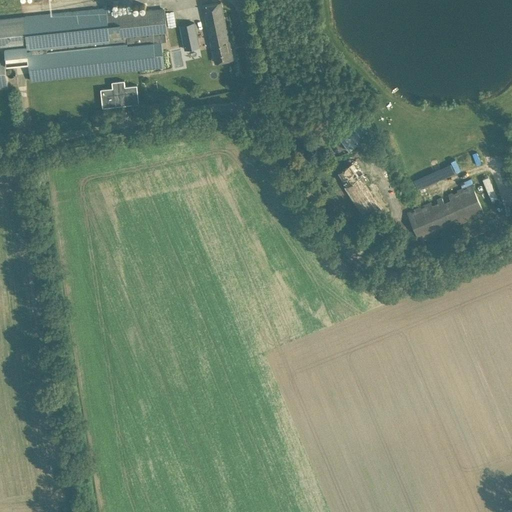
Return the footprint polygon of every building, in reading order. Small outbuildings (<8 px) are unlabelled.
[(24,17),(73,11),(71,0),(0,0),(0,18),(24,15),(24,17)] [(73,11),(24,17),(24,15),(0,18),(0,87),(8,87),(5,56),(28,53),(30,70),(31,80),(164,66),(163,56),(161,42),(166,41),(165,34),(168,34),(164,8),(113,14),(112,2),(102,3),(102,8),(73,11)] [(221,2),(204,6),(215,62),(233,59),(221,2)] [(199,46),(197,36),(195,25),(183,27),(188,48),(199,46)] [(358,114),(335,132),(349,151),(373,133),(358,114)] [(367,221),(375,215),(382,211),(364,183),(369,180),(356,160),(351,164),(350,164),(346,166),(338,172),(347,185),(344,186),(367,221)] [(484,178),(493,199),(498,196),(489,176),(484,178)] [(484,213),(480,204),(472,184),(407,212),(420,241),(484,213)]
